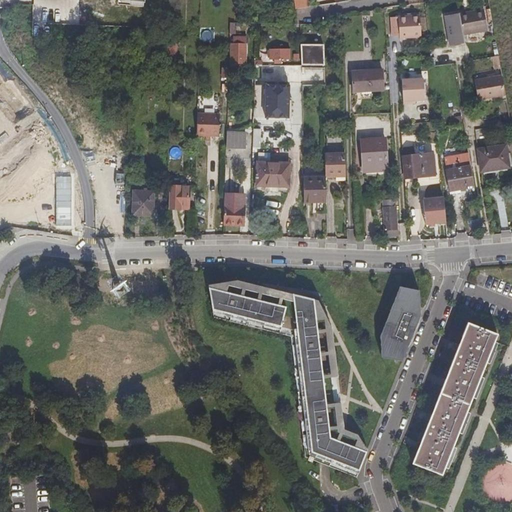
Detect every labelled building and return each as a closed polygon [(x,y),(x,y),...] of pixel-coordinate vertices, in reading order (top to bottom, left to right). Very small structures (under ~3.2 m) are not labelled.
[(311,0),(295,0),(297,10),(313,7),(311,0)] [(417,15),(397,17),(399,37),(419,35),(417,15)] [(483,16),(468,19),(469,22),(459,23),(463,41),(487,37),(483,16)] [(244,42),(233,42),(231,41),(230,62),(245,62),(246,42),(244,42)] [(176,42),(168,42),(168,61),(175,62),(176,42)] [(298,46),(298,67),(323,66),(322,45),(298,46)] [(286,49),(266,49),(266,57),(272,57),(272,62),(276,62),(276,58),(285,57),(286,49)] [(323,80),(332,80),(331,52),(323,52),(323,80)] [(351,72),(353,91),(370,90),(383,90),(381,70),(351,72)] [(504,94),(501,73),(473,79),(477,98),(504,94)] [(420,77),(399,79),(402,106),(411,105),(411,102),(423,100),(420,77)] [(258,84),(256,119),(288,120),(289,85),(258,84)] [(218,117),(196,116),(196,129),(196,139),(217,140),(218,117)] [(251,148),(260,148),(259,129),(251,129),(251,148)] [(245,133),(225,132),(225,147),(244,148),(245,133)] [(343,134),(323,134),(323,143),(343,142),(343,134)] [(387,170),(384,139),(381,139),(359,140),(362,165),(370,165),(375,165),(375,170),(387,170)] [(478,150),(481,172),(509,167),(504,145),(478,150)] [(402,155),(405,178),(433,175),(430,152),(402,155)] [(344,176),(343,154),(323,153),(324,168),(324,176),(344,176)] [(473,184),(468,154),(444,158),(445,165),(449,191),(465,189),(465,185),(473,184)] [(288,165),(257,164),(256,186),(288,186),(288,165)] [(316,212),(325,212),(324,179),(301,178),(302,202),(315,202),(316,212)] [(188,186),(170,185),(170,207),(188,208),(188,186)] [(130,213),(149,215),(150,215),(150,208),(151,191),(131,190),(130,213)] [(223,194),(222,224),(242,224),(243,208),(242,207),(242,195),(223,194)] [(442,198),(417,198),(417,226),(442,225),(442,198)] [(384,236),(397,236),(395,206),(383,207),(384,236)] [(207,289),(213,315),(296,335),(308,457),(357,478),(365,459),(343,447),(331,330),(319,305),(237,284),(207,289)] [(379,336),(380,356),(400,361),(419,315),(417,291),(397,287),(379,336)] [(415,448),(409,464),(438,476),(495,335),(466,324),(456,348),(441,385),(429,416),(415,448)]
